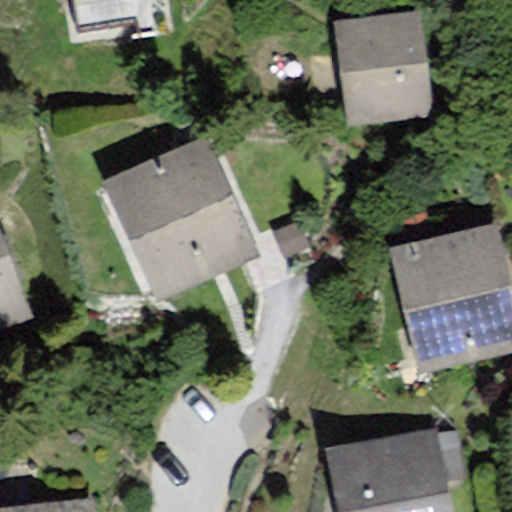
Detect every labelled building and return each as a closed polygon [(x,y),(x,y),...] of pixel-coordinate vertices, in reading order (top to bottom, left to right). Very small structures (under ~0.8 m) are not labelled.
[(422,13),(333,24),(346,129),(435,119),(422,13)] [(203,149),(100,194),(150,309),(253,264),(203,149)] [(511,294),(496,225),(393,249),(422,374),(511,353),(511,294)] [(0,328),(23,320),(0,261),(0,328)] [(444,511),(429,429),(324,448),(335,511),(444,511)]
